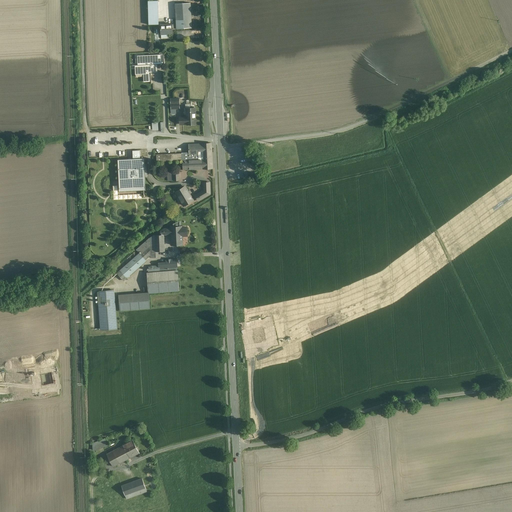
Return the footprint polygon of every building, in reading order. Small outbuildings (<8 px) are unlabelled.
[(190,3),(175,4),(176,29),(192,28),(190,3)] [(173,23),(160,24),(160,35),(168,35),(168,34),(173,33),(173,23)] [(194,38),(194,30),(177,30),(177,38),(194,38)] [(160,60),(160,55),(139,56),(139,65),(136,65),(136,73),(144,73),(145,81),(151,80),(151,70),(153,69),(153,64),(157,64),(157,60),(160,60)] [(195,108),(184,109),(184,115),(186,115),(186,117),(181,117),(179,119),(180,124),(187,124),(196,124),(195,108)] [(211,143),(189,144),(189,152),(182,153),(182,160),(182,161),(183,161),(183,169),(213,168),(211,143)] [(182,160),(182,153),(156,154),(157,162),(182,160)] [(146,190),(144,158),(118,160),(119,191),(146,190)] [(179,170),(167,171),(168,181),(180,180),(179,170)] [(193,200),(185,187),(176,192),(179,197),(178,197),(178,199),(179,200),(180,201),(181,201),(184,205),(193,200)] [(203,190),(195,195),(198,201),(207,196),(203,190)] [(182,225),(170,226),(170,227),(164,227),(160,230),(160,235),(164,235),(170,235),(170,245),(183,245),(183,236),(187,236),(187,226),(182,226),(182,225)] [(165,251),(164,235),(153,235),(136,250),(139,253),(145,260),(150,255),(150,257),(159,257),(158,251),(165,251)] [(145,260),(139,253),(116,273),(124,281),(146,261),(145,260)] [(148,266),(149,272),(177,269),(176,258),(166,259),(166,261),(158,262),(159,265),(148,266)] [(147,272),(148,293),(180,290),(178,269),(177,269),(149,272),(147,272)] [(117,329),(113,290),(97,291),(101,330),(117,329)] [(150,308),(148,293),(118,295),(119,310),(150,308)] [(132,440),(122,445),(129,458),(130,458),(139,453),(132,440)] [(123,446),(113,451),(120,463),(129,458),(123,446)] [(142,479),(122,486),(125,496),(135,492),(136,495),(147,491),(142,479)]
